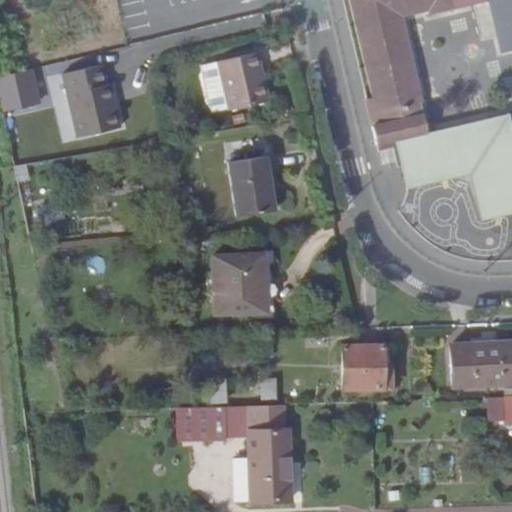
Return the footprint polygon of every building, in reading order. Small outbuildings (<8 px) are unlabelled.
[(158,0),(162,13),(195,6),(194,0),(158,0)] [(511,111),(437,131),(430,101),(432,100),(412,17),(438,10),(438,13),(495,0),(500,0),(510,50),(511,49),(511,0),(358,0),(380,96),(369,99),(382,145),(404,139),(414,182),(481,166),(494,217),(511,212),(511,111)] [(236,107),(276,100),(266,51),(227,58),(236,107)] [(236,107),(227,58),(211,61),(220,110),(236,107)] [(54,121),(66,118),(71,141),(77,140),(60,63),(42,67),(54,121)] [(109,66),(70,76),(87,139),(128,128),(117,85),(114,85),(109,66)] [(34,68),(0,77),(0,94),(6,114),(45,103),(34,68)] [(239,216),(277,209),(264,155),(228,162),(239,216)] [(264,312),(263,273),(271,272),(270,257),(218,259),(221,313),(264,312)] [(264,312),(273,312),(271,272),(263,273),(264,312)] [(461,384),(511,382),(511,340),(459,343),(461,384)] [(400,370),(392,369),(391,342),(351,343),(352,388),(400,387),(400,370)] [(224,401),(236,401),(235,381),(224,381),(224,401)] [(276,401),(290,401),(289,381),(275,381),(276,401)] [(300,431),(295,431),(294,406),(191,410),(192,441),(236,440),(236,436),(260,436),(260,456),(262,501),(303,500),(300,431)] [(260,456),(241,456),(243,502),(262,501),(260,456)]
